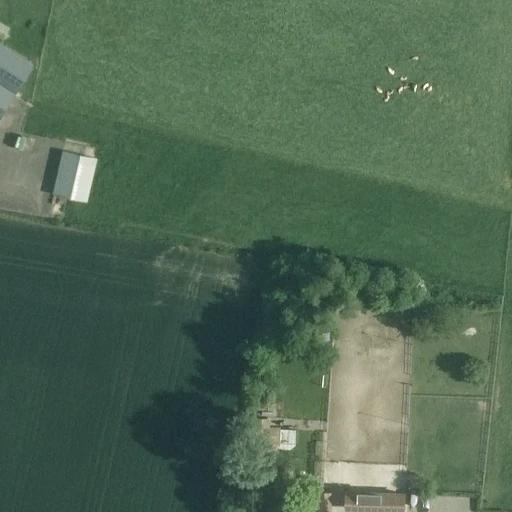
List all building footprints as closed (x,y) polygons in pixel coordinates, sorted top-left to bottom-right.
[(0,115),(14,93),(32,64),(0,43),(0,115)] [(94,159),(57,150),(47,193),(84,202),(94,159)] [(271,435),(256,433),(254,449),(270,451),(271,435)] [(331,511),(330,491),(313,492),(313,511),(331,511)] [(404,511),(406,493),(346,491),(346,506),(392,508),(391,511),(404,511)]
